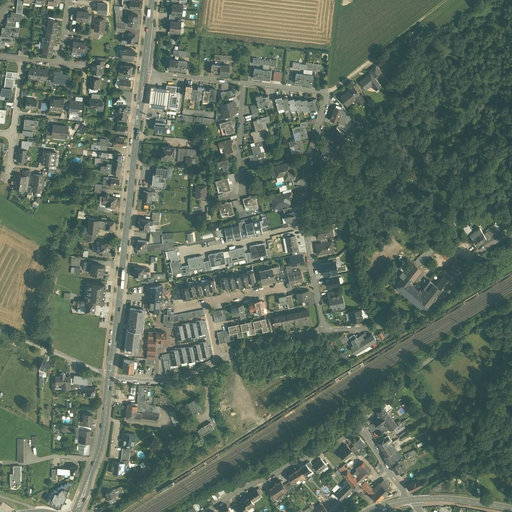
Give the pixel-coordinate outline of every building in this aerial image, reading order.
[(139,0),(122,0),(122,4),(124,4),(123,7),(138,9),(139,0)] [(97,12),(106,12),(107,4),(103,4),(98,3),(97,12)] [(138,15),(128,14),(127,24),(136,25),(138,15)] [(21,16),(11,15),(10,18),(7,17),(6,25),(15,26),(16,21),(23,22),(24,16),(21,16)] [(97,18),(95,18),(95,23),(94,29),(104,29),(104,19),(97,18)] [(6,25),(5,25),(5,28),(2,28),(1,35),(1,36),(10,37),(10,36),(10,31),(18,32),(18,27),(15,26),(6,25)] [(132,33),(128,32),(127,39),(127,41),(134,42),(134,38),(135,37),(135,36),(135,35),(135,34),(132,34),(132,33)] [(10,37),(1,36),(1,35),(0,35),(0,46),(4,47),(5,41),(12,42),(13,37),(10,36),(10,37)] [(133,49),(123,48),(123,52),(122,53),(121,55),(122,56),(131,57),(133,57),(133,49)] [(178,60),(169,59),(168,68),(177,69),(178,60)] [(103,61),(97,60),(97,63),(92,62),(91,71),(100,72),(100,67),(102,67),(103,61)] [(186,61),(178,60),(177,69),(185,70),(187,61),(186,61)] [(220,65),(212,64),(211,63),(210,73),(211,73),(219,74),(220,64),(220,65)] [(132,65),(124,64),(123,67),(122,67),(122,68),(121,68),(120,72),(131,73),(132,65)] [(228,66),(220,65),(220,64),(219,74),(227,75),(228,75),(229,65),(228,65),(228,66)] [(380,71),(376,66),(371,69),(376,75),(380,71)] [(38,68),(29,67),(28,77),(36,78),(37,78),(38,68)] [(48,69),(38,68),(37,78),(46,79),(47,79),(48,69)] [(262,69),(254,68),(253,68),(252,78),(253,78),(253,77),(261,78),(261,79),(262,69)] [(270,70),(262,69),(261,79),(261,78),(270,79),(269,80),(270,80),(271,70),(270,70)] [(68,74),(60,73),(60,71),(54,70),(53,79),(53,81),(67,83),(68,74)] [(304,74),(296,73),(295,73),(294,82),(295,82),(303,83),(304,74)] [(370,73),(366,77),(366,76),(359,81),(359,82),(360,81),(362,84),(365,89),(369,86),(368,86),(372,83),(376,89),(375,90),(378,88),(381,86),(374,77),(371,73),(370,73)] [(313,75),(304,74),(303,83),(312,84),(313,75)] [(1,95),(11,96),(12,91),(14,78),(11,77),(6,77),(5,77),(4,88),(2,87),(1,95)] [(93,78),(90,77),(89,86),(98,87),(99,79),(99,78),(93,78)] [(125,79),(120,79),(119,86),(129,87),(130,80),(125,79)] [(158,86),(151,85),(148,104),(156,105),(167,106),(169,90),(169,88),(166,87),(158,86)] [(350,89),(339,97),(339,96),(346,105),(350,102),(349,101),(354,96),(359,103),(358,104),(358,105),(360,103),(364,99),(358,92),(354,86),(353,85),(349,88),(350,89)] [(175,91),(169,90),(167,106),(177,108),(179,107),(180,93),(179,92),(175,91)] [(261,94),(255,96),(258,106),(264,105),(262,96),(261,94)] [(268,95),(262,96),(264,105),(264,107),(270,105),(270,104),(269,99),(268,95)] [(120,96),(117,99),(117,106),(119,106),(120,101),(124,102),(124,104),(127,104),(127,102),(126,102),(120,96)] [(281,96),(275,97),(276,103),(277,108),(283,107),(281,98),(281,96)] [(287,97),(281,98),(283,107),(284,109),(290,107),(288,99),(287,97)] [(293,97),(288,99),(290,107),(290,109),(296,108),(294,99),(293,97)] [(36,99),(26,98),(25,107),(35,108),(36,99)] [(63,99),(51,98),(49,109),(62,111),(62,104),(63,99)] [(91,98),(90,98),(90,100),(89,101),(89,103),(89,107),(94,107),(95,109),(97,108),(100,108),(100,104),(103,102),(101,99),(100,99),(91,98)] [(300,98),(294,99),(296,108),(297,110),(302,109),(300,100),(300,98)] [(306,99),(300,100),(302,109),(303,111),(309,109),(307,101),(306,99)] [(313,99),(307,101),(309,109),(309,111),(315,110),(313,99)] [(70,100),(69,105),(68,112),(80,113),(82,102),(70,100)] [(233,100),(221,103),(224,115),(227,114),(233,113),(236,112),(235,107),(236,107),(235,102),(233,103),(233,100)] [(127,104),(124,104),(124,102),(120,101),(119,106),(119,110),(119,111),(126,112),(127,104)] [(335,107),(334,107),(330,120),(342,123),(343,118),(344,117),(346,115),(344,112),(341,109),(340,109),(335,107)] [(351,117),(346,110),(344,112),(346,115),(344,117),(343,118),(347,120),(351,117)] [(257,122),(253,123),(255,130),(263,128),(262,122),(268,121),(267,115),(256,118),(257,122)] [(38,120),(24,118),(23,129),(22,129),(22,133),(32,135),(33,126),(37,127),(38,120)] [(229,120),(219,122),(220,128),(224,127),(226,133),(234,131),(231,119),(229,120)] [(125,125),(117,124),(117,125),(117,128),(115,128),(115,131),(124,133),(125,125)] [(155,124),(154,124),(153,130),(157,130),(157,132),(162,132),(162,131),(166,131),(166,126),(165,125),(155,124)] [(67,126),(53,125),(52,131),(52,135),(66,137),(67,126)] [(300,125),(292,127),(293,133),(298,132),(299,138),(300,138),(308,136),(306,129),(305,129),(304,125),(303,125),(300,125)] [(358,125),(349,133),(354,138),(362,129),(358,125)] [(263,128),(255,130),(256,133),(252,134),(254,142),(262,140),(260,134),(267,132),(266,127),(263,128)] [(336,127),(329,136),(332,139),(334,136),(337,139),(342,132),(336,127)] [(299,138),(288,141),(289,146),(294,145),(296,151),(296,152),(301,150),(304,150),(302,143),(301,143),(300,138),(299,138)] [(230,139),(218,142),(219,147),(223,146),(225,153),(230,151),(233,151),(230,142),(230,139)] [(255,145),(251,146),(253,153),(261,151),(259,145),(266,144),(264,139),(262,140),(254,142),(255,145)] [(338,139),(334,144),(338,148),(343,143),(338,139)] [(331,146),(325,142),(320,149),(323,151),(320,155),(326,160),(333,151),(336,154),(337,152),(334,150),(334,149),(331,147),(331,146)] [(334,144),(333,143),(331,146),(331,147),(334,149),(334,150),(337,152),(336,154),(341,150),(338,148),(334,144)] [(166,146),(162,146),(161,147),(161,149),(161,150),(162,150),(161,159),(167,160),(167,157),(174,158),(175,147),(171,147),(171,146),(171,145),(170,144),(169,144),(168,144),(167,144),(167,145),(166,146)] [(27,149),(18,148),(16,160),(26,161),(27,149)] [(186,148),(178,148),(177,161),(185,162),(186,148)] [(196,149),(186,148),(185,162),(195,163),(196,149)] [(56,151),(43,150),(41,163),(52,165),(53,157),(55,157),(56,151)] [(253,156),(249,157),(251,165),(259,163),(258,157),(264,156),(263,151),(261,151),(253,153),(253,156)] [(120,153),(114,153),(113,156),(113,160),(121,161),(122,153),(120,153)] [(223,159),(216,161),(218,166),(222,165),(223,172),(231,170),(228,158),(226,159),(223,159)] [(104,165),(101,164),(100,170),(120,173),(120,166),(112,165),(113,162),(108,162),(107,165),(104,165)] [(294,177),(290,162),(273,166),(276,177),(283,175),(284,180),(291,178),(294,177)] [(163,168),(157,168),(156,174),(156,175),(161,176),(168,177),(169,169),(163,168)] [(22,175),(15,174),(13,188),(24,189),(26,175),(22,175)] [(44,175),(34,174),(32,186),(32,187),(40,188),(43,188),(44,175)] [(153,174),(152,186),(164,187),(165,181),(160,180),(161,176),(156,175),(156,174),(153,174)] [(316,174),(309,181),(311,183),(318,176),(316,174)] [(114,177),(111,177),(110,185),(118,186),(119,178),(116,178),(116,177),(114,176),(114,177)] [(227,177),(215,180),(216,186),(220,185),(222,191),(230,189),(227,177)] [(291,178),(284,180),(287,190),(291,189),(294,188),(292,180),(291,178)] [(323,182),(312,184),(314,191),(312,192),(313,197),(325,194),(323,182)] [(205,185),(195,185),(195,198),(200,198),(200,197),(205,197),(205,185)] [(142,200),(151,201),(152,192),(146,191),(143,191),(142,200)] [(283,194),(270,197),(272,203),(275,202),(277,207),(290,204),(289,199),(293,198),(292,192),(283,194)] [(105,195),(102,195),(101,206),(108,207),(110,207),(108,211),(110,212),(111,207),(112,206),(115,206),(115,201),(116,201),(117,197),(116,197),(108,196),(105,195)] [(255,195),(243,198),(245,206),(251,204),(252,208),(258,207),(255,195)] [(231,201),(219,204),(221,212),(228,210),(228,214),(234,213),(232,206),(231,201)] [(293,211),(285,213),(286,213),(286,216),(287,221),(289,221),(290,222),(293,220),(296,219),(294,214),(293,211)] [(160,213),(152,212),(151,220),(156,220),(159,220),(160,213)] [(98,219),(89,218),(88,231),(97,232),(97,227),(98,219)] [(149,219),(140,218),(140,219),(138,220),(138,222),(139,223),(138,228),(142,229),(142,230),(145,230),(145,229),(148,229),(148,228),(149,228),(149,227),(148,226),(148,223),(149,219)] [(260,222),(261,228),(269,226),(267,218),(262,219),(263,221),(260,222)] [(106,220),(98,219),(97,227),(105,228),(106,220)] [(114,221),(106,220),(105,228),(108,228),(108,230),(110,230),(110,228),(113,229),(114,221)] [(255,235),(262,233),(261,228),(260,222),(253,223),(255,235)] [(248,236),(255,235),(253,223),(245,225),(246,230),(248,236)] [(323,225),(317,226),(314,227),(316,237),(319,236),(325,235),(333,234),(331,224),(323,225)] [(471,232),(466,225),(462,227),(467,235),(471,232)] [(495,225),(486,231),(487,233),(490,237),(499,231),(497,228),(495,225)] [(234,239),(241,237),(240,231),(239,226),(232,227),(234,239)] [(227,240),(234,239),(232,227),(224,229),(226,235),(227,240)] [(217,230),(218,237),(226,235),(224,229),(217,230)] [(484,235),(480,229),(476,231),(479,235),(477,236),(473,239),(477,245),(487,239),(484,235)] [(162,242),(158,242),(158,244),(157,244),(157,247),(156,247),(157,249),(162,248),(174,246),(173,232),(161,233),(161,234),(162,234),(162,242)] [(294,235),(285,237),(288,251),(298,249),(298,245),(296,245),(294,235)] [(146,240),(137,239),(136,247),(137,248),(145,248),(145,243),(146,240)] [(327,242),(322,243),(321,242),(315,243),(317,253),(334,250),(332,240),(327,241),(327,242)] [(104,242),(98,241),(97,244),(97,251),(100,251),(100,252),(100,253),(101,253),(102,254),(103,253),(103,252),(104,252),(107,252),(109,252),(109,247),(108,247),(109,242),(107,242),(104,242)] [(413,263),(418,267),(436,251),(441,246),(436,241),(418,258),(413,263)] [(259,256),(267,254),(266,248),(264,242),(257,244),(259,256)] [(252,257),(259,256),(257,244),(250,245),(251,251),(252,257)] [(441,246),(436,251),(446,259),(451,253),(441,246)] [(239,260),(246,258),(244,247),(236,248),(239,260)] [(231,261),(239,260),(236,248),(229,250),(230,255),(231,261)] [(170,262),(178,260),(176,249),(175,249),(168,250),(170,262)] [(210,265),(225,263),(224,256),(223,251),(208,254),(209,259),(210,265)] [(197,268),(205,267),(203,261),(202,255),(195,256),(197,268)] [(300,256),(290,258),(291,264),(303,261),(302,255),(300,256)] [(190,270),(197,268),(195,256),(187,258),(188,264),(190,270)] [(453,263),(444,274),(442,276),(442,277),(436,285),(441,290),(442,288),(445,290),(464,265),(460,262),(454,256),(451,261),(453,263)] [(172,273),(181,272),(180,267),(178,260),(170,262),(172,273)] [(329,261),(321,263),(323,274),(329,273),(336,272),(334,260),(333,260),(329,261)] [(104,265),(91,263),(91,262),(84,261),(83,267),(91,268),(90,273),(103,274),(104,265)] [(413,263),(405,273),(410,277),(413,280),(421,270),(418,267),(413,263)] [(143,267),(134,266),(133,276),(141,277),(142,277),(142,271),(143,267)] [(275,267),(259,270),(262,281),(273,278),(272,273),(276,272),(275,267)] [(292,271),(287,273),(289,281),(286,282),(288,287),(291,286),(290,284),(293,283),(292,282),(294,281),(294,282),(300,280),(300,281),(303,280),(300,269),(292,271)] [(253,271),(247,272),(247,274),(249,281),(255,280),(253,271)] [(405,273),(395,280),(399,284),(403,286),(407,282),(410,277),(405,273)] [(247,274),(240,276),(242,284),(242,285),(249,283),(249,281),(247,274)] [(233,275),(227,277),(228,285),(229,286),(235,285),(233,276),(233,275)] [(240,275),(233,276),(235,285),(235,286),(242,284),(240,276),(240,275)] [(227,276),(220,277),(221,287),(228,285),(227,277),(227,276)] [(329,279),(325,280),(327,286),(339,284),(338,278),(329,279)] [(213,279),(207,280),(207,282),(209,289),(215,288),(213,279)] [(436,285),(429,280),(423,288),(427,291),(427,290),(435,296),(441,290),(436,285)] [(207,282),(201,284),(203,292),(203,293),(209,292),(209,289),(207,282)] [(427,291),(423,288),(421,291),(420,292),(417,290),(407,282),(403,286),(399,284),(396,288),(424,310),(435,296),(427,290),(427,291)] [(105,284),(89,283),(89,289),(87,289),(87,294),(86,294),(88,294),(88,300),(95,301),(103,302),(105,284)] [(200,283),(194,284),(196,293),(196,294),(203,292),(201,284),(200,283)] [(194,284),(187,285),(187,286),(189,294),(196,293),(194,284)] [(162,285),(149,287),(148,296),(151,296),(149,309),(158,310),(160,297),(161,297),(162,285)] [(187,286),(181,288),(182,293),(183,297),(190,296),(189,294),(187,286)] [(182,293),(179,293),(178,288),(175,289),(176,293),(177,298),(183,297),(182,293)] [(309,290),(296,293),(298,300),(305,298),(306,303),(311,302),(310,295),(309,290)] [(291,294),(278,296),(280,304),(287,302),(288,307),(293,306),(291,294)] [(335,295),(330,295),(330,296),(328,296),(330,305),(332,304),(333,308),(342,307),(341,303),(342,301),(342,298),(340,298),(339,294),(335,295)] [(86,300),(78,299),(77,310),(85,311),(86,300)] [(88,300),(86,300),(85,311),(94,312),(95,301),(88,300)] [(261,300),(249,302),(250,310),(257,308),(258,313),(264,312),(263,307),(262,301),(261,300)] [(243,304),(231,306),(232,313),(239,312),(240,317),(245,316),(243,304)] [(143,309),(130,307),(128,328),(127,328),(124,352),(132,353),(133,347),(136,347),(137,344),(138,345),(140,328),(143,329),(145,309),(143,309)] [(360,309),(348,312),(350,321),(362,319),(361,310),(360,309)] [(307,310),(299,312),(301,324),(310,322),(307,310)] [(299,312),(286,314),(288,321),(295,320),(296,325),(301,324),(299,312)] [(286,314),(274,317),(275,324),(283,323),(284,327),(289,326),(288,321),(286,314)] [(170,315),(167,315),(164,315),(163,324),(166,324),(173,325),(173,322),(170,321),(170,315)] [(264,319),(253,321),(254,328),(261,327),(262,332),(267,331),(264,319)] [(203,320),(196,321),(196,323),(198,334),(205,333),(205,330),(203,321),(203,320)] [(253,321),(240,324),(242,331),(249,329),(250,334),(255,333),(254,328),(253,321)] [(182,325),(184,337),(191,336),(189,324),(189,323),(182,324),(182,325)] [(196,323),(189,324),(191,336),(198,335),(198,334),(196,323)] [(240,324),(228,326),(228,330),(229,333),(237,332),(238,337),(243,336),(242,331),(240,324)] [(182,325),(175,327),(177,339),(185,338),(184,337),(182,325)] [(156,332),(149,331),(147,353),(155,354),(156,341),(156,332)] [(166,332),(156,332),(156,341),(165,341),(166,332)] [(362,340),(360,341),(364,347),(366,345),(369,343),(376,339),(372,334),(364,339),(362,340)] [(356,337),(351,340),(354,345),(360,341),(359,339),(358,340),(356,337)] [(200,344),(202,357),(210,355),(210,354),(208,347),(207,341),(200,343),(200,344)] [(354,345),(351,347),(354,352),(364,347),(360,341),(354,345)] [(193,346),(195,359),(202,358),(202,357),(200,344),(192,345),(193,346)] [(193,346),(185,348),(187,361),(188,362),(195,360),(195,359),(193,346)] [(178,350),(180,362),(187,361),(185,348),(185,347),(177,348),(178,350)] [(178,350),(170,351),(170,353),(172,362),(172,365),(180,363),(180,362),(178,350)] [(137,362),(134,361),(134,360),(124,359),(123,365),(122,370),(132,371),(133,370),(133,368),(136,368),(137,362)] [(50,363),(43,360),(39,368),(47,371),(50,363)] [(60,374),(60,375),(60,377),(56,377),(56,383),(62,383),(62,388),(70,388),(70,385),(70,378),(70,377),(65,377),(65,375),(65,374),(64,373),(63,373),(62,373),(61,373),(60,374)] [(92,377),(74,375),(73,383),(79,384),(91,385),(92,377)] [(140,406),(145,407),(145,404),(145,397),(141,397),(142,386),(138,385),(137,403),(138,403),(138,404),(139,405),(139,406),(140,406)] [(95,389),(87,388),(86,392),(86,396),(89,396),(91,396),(94,397),(95,389)] [(195,398),(187,403),(187,404),(187,403),(193,413),(193,414),(202,408),(201,408),(195,398),(196,398),(195,398)] [(382,407),(376,412),(380,417),(381,418),(387,413),(382,407)] [(136,410),(127,409),(126,418),(135,419),(136,414),(136,410)] [(174,410),(169,413),(174,426),(179,424),(174,410)] [(92,414),(82,413),(82,416),(84,416),(83,421),(90,422),(92,422),(92,421),(92,422),(92,419),(92,414)] [(148,414),(142,413),(142,415),(141,420),(157,422),(158,415),(148,413),(148,414)] [(397,425),(387,413),(381,418),(384,422),(390,430),(393,427),(397,425)] [(380,417),(374,422),(378,427),(384,422),(381,418),(380,417)] [(210,420),(197,429),(200,434),(213,426),(210,420)] [(402,422),(393,427),(395,430),(397,433),(405,427),(402,422)] [(91,430),(78,428),(78,442),(79,442),(90,443),(90,436),(93,436),(94,435),(94,434),(93,433),(91,433),(91,430)] [(135,433),(124,432),(122,446),(130,447),(130,444),(134,444),(135,433)] [(388,435),(377,442),(381,449),(387,445),(386,442),(391,439),(388,435)] [(359,437),(354,442),(355,443),(359,447),(364,442),(359,437)] [(90,443),(79,442),(79,453),(88,454),(90,443)] [(346,444),(337,452),(344,460),(353,452),(353,451),(350,448),(346,444)] [(353,445),(350,448),(353,451),(353,452),(355,454),(359,451),(357,449),(353,445)] [(387,445),(381,449),(386,456),(390,454),(393,453),(388,446),(387,445)] [(129,451),(122,450),(121,458),(129,459),(129,451)] [(414,450),(404,455),(406,459),(416,454),(414,450)] [(386,456),(384,457),(389,466),(394,463),(394,462),(392,459),(392,458),(390,454),(386,456)] [(320,458),(313,465),(315,467),(319,471),(326,464),(320,458)] [(120,462),(113,461),(112,461),(112,463),(112,464),(112,465),(111,468),(113,469),(112,471),(113,473),(116,473),(118,472),(118,468),(123,469),(124,469),(124,462),(120,462)] [(313,465),(309,461),(305,463),(311,469),(315,467),(313,465)] [(363,461),(359,465),(360,467),(364,471),(367,474),(371,470),(363,461)] [(305,463),(299,467),(304,473),(305,472),(311,469),(305,463)] [(398,463),(391,467),(396,473),(398,472),(400,471),(402,469),(402,468),(401,467),(398,463)] [(20,481),(20,464),(13,464),(13,472),(10,473),(10,484),(15,484),(15,481),(20,481)] [(347,469),(343,465),(338,469),(342,473),(347,469)] [(299,467),(293,470),(298,477),(303,474),(304,473),(299,467)] [(352,476),(347,469),(342,473),(348,481),(353,477),(352,476)] [(293,470),(287,474),(291,480),(292,482),(293,482),(299,478),(298,477),(293,470)] [(364,471),(357,477),(358,480),(357,481),(358,483),(367,474),(364,471)] [(354,477),(353,477),(348,481),(353,487),(358,483),(357,481),(354,477)] [(274,483),(268,487),(272,494),(275,498),(275,497),(286,490),(283,485),(279,480),(276,482),(276,481),(274,483)] [(412,483),(408,485),(410,487),(409,487),(410,491),(416,488),(417,487),(421,485),(419,480),(418,480),(412,483)] [(60,507),(71,483),(67,481),(66,484),(65,483),(64,485),(61,484),(60,485),(59,487),(58,486),(57,490),(54,489),(53,491),(52,491),(50,495),(51,495),(50,498),(49,497),(48,501),(59,506),(60,507)] [(375,491),(364,481),(360,485),(371,495),(375,491)] [(343,482),(334,491),(336,493),(345,485),(343,482)] [(345,485),(336,493),(341,499),(353,488),(348,482),(345,485)] [(371,495),(377,502),(388,491),(382,485),(375,491),(371,495)] [(113,489),(116,495),(123,492),(120,486),(113,489)] [(116,495),(113,489),(106,493),(108,498),(114,496),(116,495)] [(256,489),(248,494),(252,500),(256,497),(260,494),(256,489)] [(44,497),(40,495),(39,496),(37,500),(58,510),(59,506),(48,501),(49,497),(50,498),(51,495),(50,495),(51,494),(47,492),(44,497)] [(252,500),(248,494),(245,496),(246,498),(242,500),(247,508),(252,505),(254,503),(253,502),(252,500)] [(242,500),(235,505),(240,511),(245,511),(248,510),(247,508),(242,500)]
